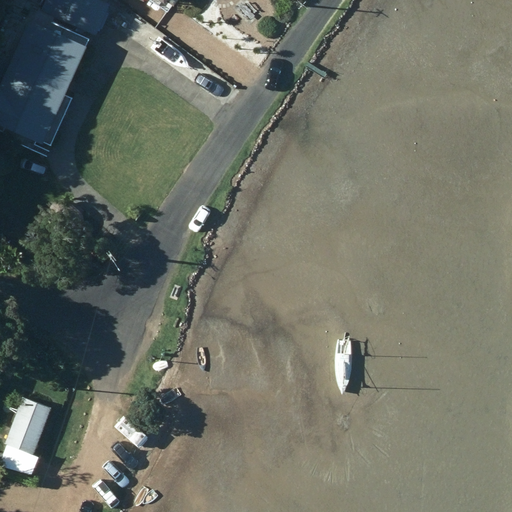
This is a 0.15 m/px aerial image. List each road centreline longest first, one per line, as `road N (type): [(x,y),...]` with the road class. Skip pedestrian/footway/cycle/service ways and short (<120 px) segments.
road 1 (residential): [(328,0),(179,208),(114,325)]
road 2 (residential): [(114,325),(95,443),(69,511)]
road 3 (residential): [(0,287),(114,325)]
